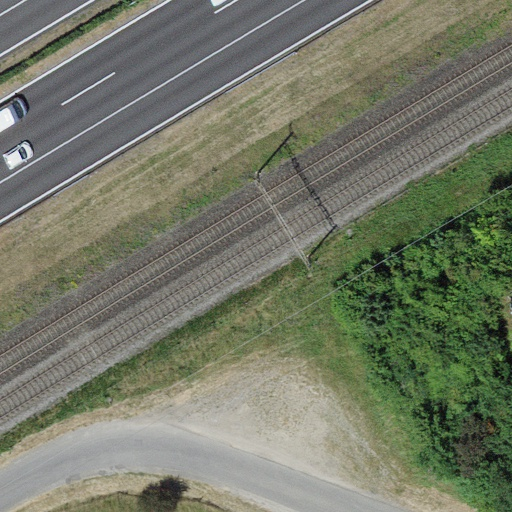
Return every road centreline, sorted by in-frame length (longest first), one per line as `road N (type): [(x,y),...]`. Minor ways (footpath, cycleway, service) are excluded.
road 1 (unclassified): [(331,511),(224,468),(157,451),(108,449),(57,462),(0,496)]
road 2 (motorway): [(0,144),(243,0)]
